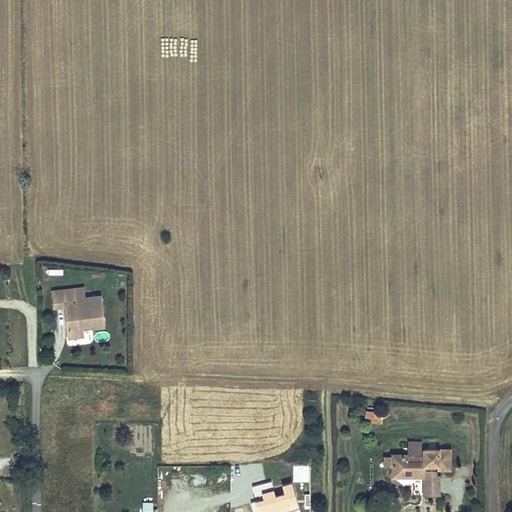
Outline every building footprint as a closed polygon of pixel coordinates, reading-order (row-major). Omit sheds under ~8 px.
[(47,269),(47,282),(64,282),(64,269),(47,269)] [(87,288),(53,287),(53,302),(66,303),(66,333),(82,333),(82,322),(91,322),(91,326),(102,326),(102,301),(86,301),(87,288)] [(381,416),(362,416),(362,428),(381,428),(381,416)] [(449,473),(449,450),(422,450),(422,459),(421,459),(421,446),(407,446),(407,458),(391,458),(390,484),(401,484),(401,477),(424,478),(424,481),(428,485),(435,484),(435,467),(438,467),(438,473),(449,473)] [(154,503),(143,503),(143,511),(153,511),(154,509),(154,503)]
